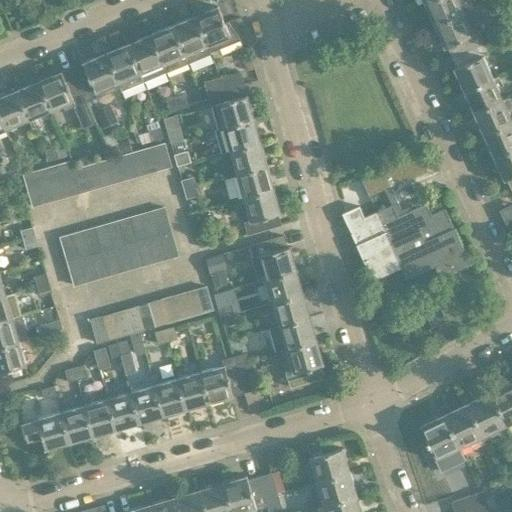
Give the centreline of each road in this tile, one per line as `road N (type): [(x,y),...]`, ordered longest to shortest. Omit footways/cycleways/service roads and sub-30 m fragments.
road 1 (residential): [(371,400),(263,0)]
road 2 (residential): [(2,510),(371,400)]
road 3 (residential): [(511,273),(381,0)]
road 4 (residential): [(0,62),(147,0)]
road 5 (residential): [(371,400),(511,327)]
